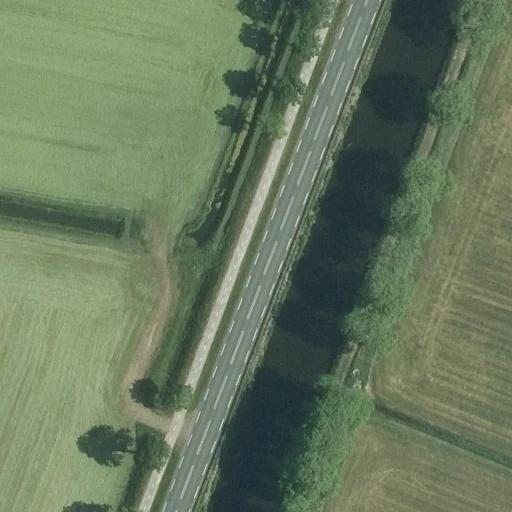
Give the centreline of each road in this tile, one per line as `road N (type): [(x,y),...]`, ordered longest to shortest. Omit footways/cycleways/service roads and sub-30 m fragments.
road 1 (primary): [(177,511),(369,0)]
road 2 (track): [(484,0),(297,511)]
